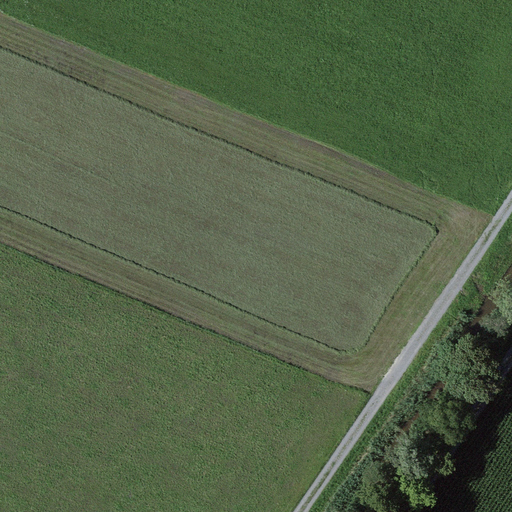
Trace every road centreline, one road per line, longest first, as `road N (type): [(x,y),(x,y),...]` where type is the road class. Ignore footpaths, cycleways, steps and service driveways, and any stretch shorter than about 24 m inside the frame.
road 1 (track): [(511,193),(295,511)]
road 2 (track): [(511,363),(411,511)]
